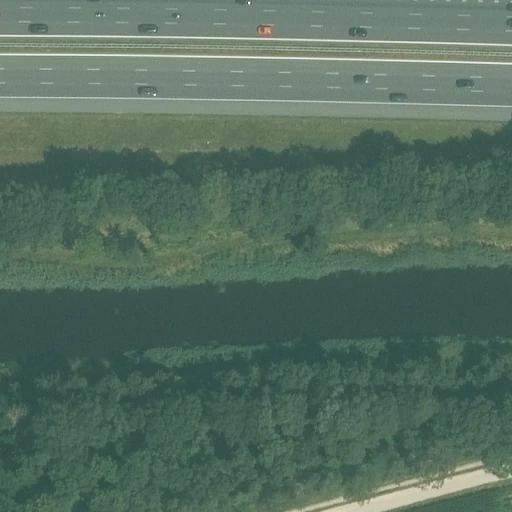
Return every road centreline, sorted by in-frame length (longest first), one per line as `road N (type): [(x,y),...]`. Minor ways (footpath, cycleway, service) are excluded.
road 1 (motorway): [(0,77),(511,87)]
road 2 (motorway): [(511,23),(0,15)]
road 3 (track): [(511,468),(350,511)]
